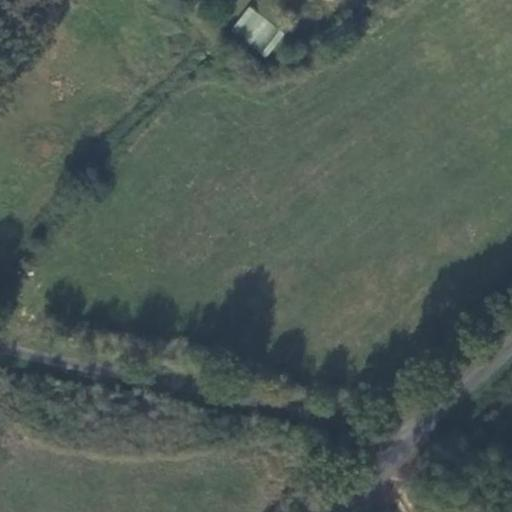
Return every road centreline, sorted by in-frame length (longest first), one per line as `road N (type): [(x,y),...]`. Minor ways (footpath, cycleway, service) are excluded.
road 1 (unclassified): [(411,441),(0,346)]
road 2 (unclassified): [(511,349),(411,441)]
